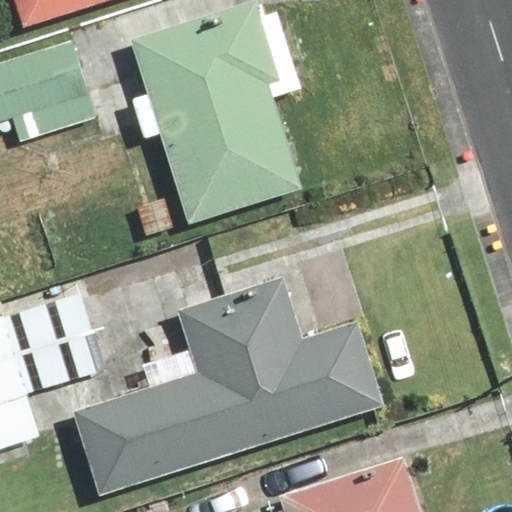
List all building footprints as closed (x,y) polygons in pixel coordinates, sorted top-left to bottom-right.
[(21,0),(33,33),(131,0),(21,0)] [(267,1),(145,38),(202,222),(316,186),(284,83),(292,80),(267,1)] [(0,125),(12,122),(19,148),(108,124),(87,47),(0,70),(0,125)] [(88,409),(113,493),(402,406),(376,322),(318,340),(299,276),(191,308),(211,372),(88,409)] [(86,289),(0,317),(0,450),(52,433),(39,394),(112,370),(86,289)] [(439,511),(422,457),(293,497),(297,511),(439,511)]
